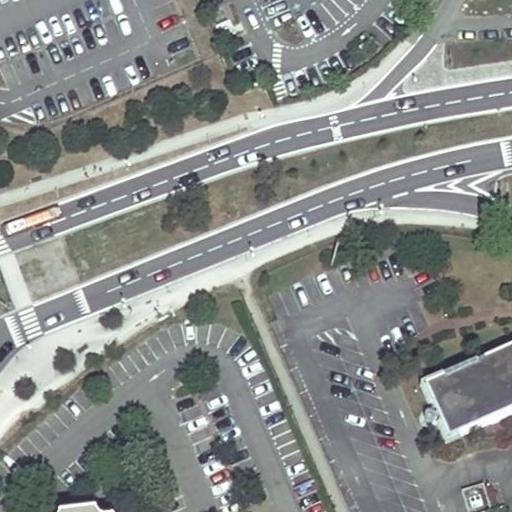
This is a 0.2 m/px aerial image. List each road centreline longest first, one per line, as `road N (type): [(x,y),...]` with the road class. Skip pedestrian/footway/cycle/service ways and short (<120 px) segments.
road 1 (primary): [(0,338),(355,192)]
road 2 (primary): [(363,120),(259,145),(0,237)]
road 3 (trunk): [(355,192),(511,151)]
road 4 (primary): [(355,192),(477,205),(511,218)]
road 5 (trunk): [(511,92),(363,120)]
road 6 (primary): [(436,24),(363,120)]
